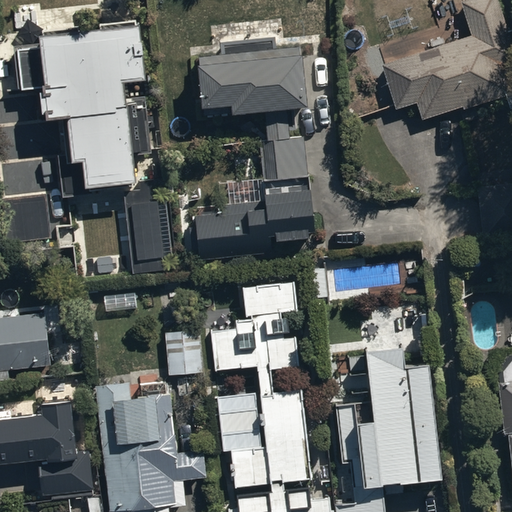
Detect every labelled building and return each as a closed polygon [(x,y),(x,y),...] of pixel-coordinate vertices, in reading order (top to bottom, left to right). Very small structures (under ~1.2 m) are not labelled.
[(511,53),(496,0),(468,0),(460,3),(470,37),(402,57),(420,119),(461,107),(463,111),(511,96),(511,53)] [(15,48),(20,90),(39,88),(43,121),(61,119),(64,158),(59,158),(63,199),(94,196),(93,188),(134,184),(131,155),(151,153),(146,100),(126,101),(124,83),(146,81),(140,28),(136,29),(135,21),(99,24),(100,30),(82,32),(81,28),(40,32),(42,46),(15,48)] [(224,73),(213,74),(206,75),(209,111),(218,111),(218,115),(260,112),(261,131),(298,128),(292,49),(264,51),(263,38),(221,41),(224,73)] [(299,140),(258,143),(260,181),(227,183),(228,204),(220,204),(220,214),(195,216),(199,259),(271,253),(270,235),(276,234),(277,241),(308,239),(307,232),(313,231),(308,175),(302,176),(299,140)] [(125,194),(132,274),(164,271),(155,178),(138,180),(139,192),(125,194)] [(511,183),(478,187),(481,233),(511,230),(511,183)] [(2,197),(6,242),(50,238),(47,193),(2,197)] [(264,447),(231,449),(233,487),(269,485),(269,496),(238,498),(238,509),(228,509),(228,511),(331,511),(331,497),(309,499),(308,490),(284,492),(283,485),(309,483),(302,390),(275,392),(274,369),(299,368),(297,337),(284,338),(282,314),(297,313),(294,283),(242,287),(245,320),(235,320),(235,329),(211,330),(213,371),(257,367),(261,410),(219,413),(220,434),(264,430),(264,447)] [(0,380),(8,380),(7,370),(50,367),(45,315),(0,318),(0,380)] [(200,331),(165,333),(167,376),(203,374),(200,331)] [(403,348),(365,352),(371,422),(356,424),(354,403),(335,405),(342,463),(349,462),(353,503),(334,505),(334,511),(385,511),(383,486),(440,479),(427,364),(404,366),(403,348)] [(511,383),(498,385),(504,436),(507,436),(511,483),(511,383)] [(128,384),(96,386),(106,511),(140,511),(186,508),(183,480),(206,478),(204,452),(175,454),(170,396),(130,399),(128,384)] [(8,418),(0,418),(0,464),(38,461),(41,497),(91,493),(87,453),(74,454),(70,402),(41,405),(42,415),(33,416),(33,407),(7,409),(8,418)]
